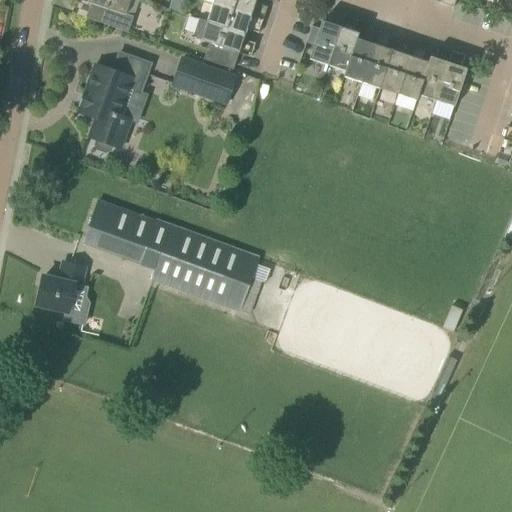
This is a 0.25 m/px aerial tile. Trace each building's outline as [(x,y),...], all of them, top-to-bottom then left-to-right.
[(128,33),(139,0),(88,0),(88,3),(101,8),(96,22),(128,33)] [(256,0),(199,0),(213,4),(251,17),(256,0)] [(441,0),(440,4),(454,8),(456,0),(441,0)] [(245,35),(251,17),(213,4),(207,23),(245,35)] [(239,54),(245,35),(207,23),(199,20),(195,35),(193,39),(205,42),(199,59),(227,68),(233,52),(239,54)] [(309,60),(328,66),(340,28),(322,22),(309,60)] [(345,72),(356,39),(358,34),(340,28),(328,66),(345,72)] [(344,77),(361,83),(374,45),(356,39),(345,72),(344,77)] [(361,83),(380,89),(392,51),(374,45),(361,83)] [(396,103),(398,96),(411,58),(392,51),(380,89),(377,97),(396,103)] [(140,94),(147,75),(150,65),(119,54),(112,72),(95,65),(84,95),(83,95),(78,106),(80,107),(78,113),(95,120),(89,139),(97,142),(96,146),(98,150),(106,153),(110,151),(111,147),(120,150),(131,120),(119,116),(129,90),(140,94)] [(416,101),(418,95),(429,63),(411,58),(398,96),(416,101)] [(418,95),(436,101),(448,64),(430,58),(429,63),(418,95)] [(182,59),(173,84),(172,86),(226,105),(236,79),(182,59)] [(454,107),(465,75),(467,70),(448,64),(436,101),(454,107)] [(99,201),(85,238),(84,237),(82,242),(84,243),(154,269),(150,281),(240,314),(259,259),(99,201)] [(83,268),(64,263),(59,281),(43,277),(36,305),(69,313),(73,294),(76,286),(79,287),(83,268)] [(437,406),(457,361),(448,357),(429,402),(437,406)]
